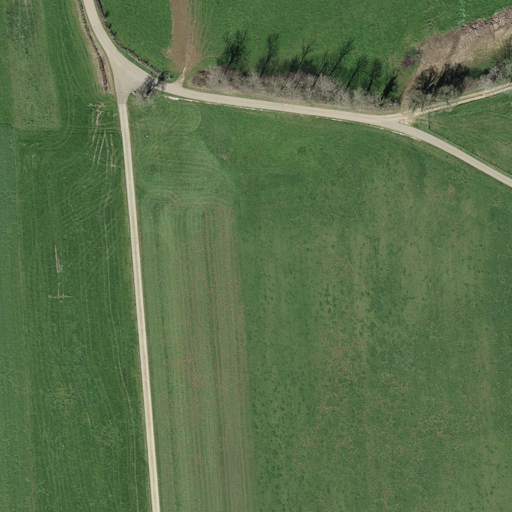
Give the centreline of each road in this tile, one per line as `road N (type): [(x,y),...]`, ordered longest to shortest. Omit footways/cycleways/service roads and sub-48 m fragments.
road 1 (track): [(123,67),(154,511)]
road 2 (track): [(87,0),(104,45),(123,67),(171,90),(390,125)]
road 3 (track): [(511,185),(390,125)]
road 4 (track): [(390,125),(511,86)]
